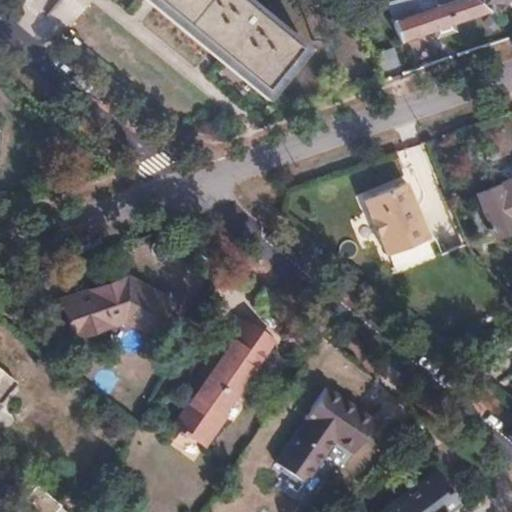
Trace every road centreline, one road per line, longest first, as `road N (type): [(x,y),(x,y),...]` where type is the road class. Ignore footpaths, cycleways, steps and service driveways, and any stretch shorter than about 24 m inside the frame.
road 1 (residential): [(197,186),(511,447)]
road 2 (residential): [(197,186),(511,79)]
road 3 (residential): [(0,26),(197,186)]
road 4 (residential): [(0,250),(197,186)]
